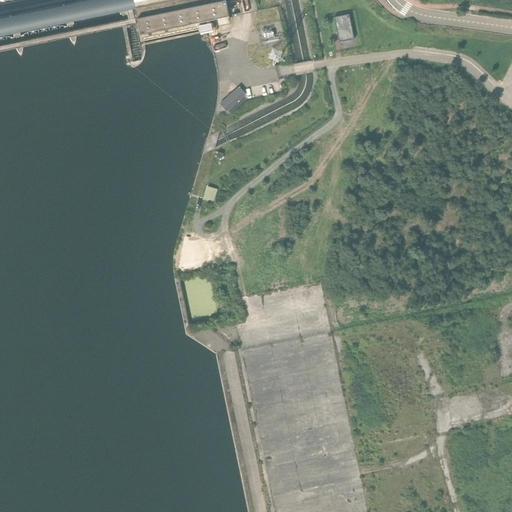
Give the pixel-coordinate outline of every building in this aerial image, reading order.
[(88,0),(0,18),(0,34),(135,7),(133,0),(88,0)] [(177,0),(140,7),(136,8),(138,17),(139,23),(139,24),(140,28),(228,11),(226,0),(177,0)] [(348,11),(333,14),(338,42),(353,39),(348,11)] [(222,107),(229,114),(248,97),(241,89),(222,107)] [(206,199),(215,202),(218,191),(210,188),(206,199)]
